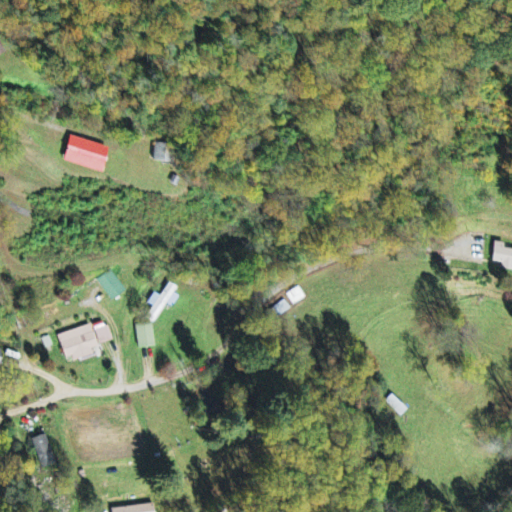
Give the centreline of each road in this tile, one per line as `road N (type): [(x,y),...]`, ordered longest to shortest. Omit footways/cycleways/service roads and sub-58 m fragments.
road 1 (residential): [(414,234),(287,269),(198,359),(143,382),(0,407)]
road 2 (residential): [(0,108),(117,143)]
